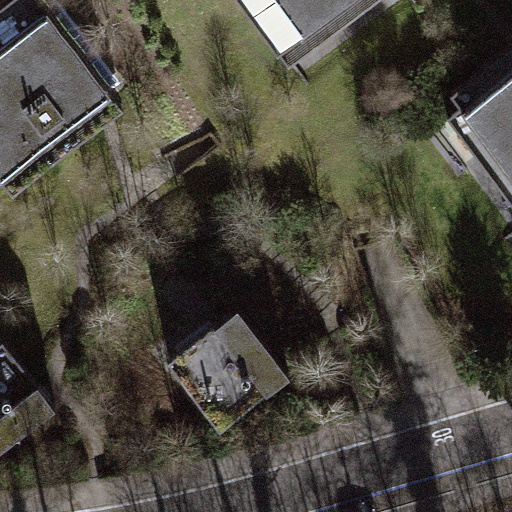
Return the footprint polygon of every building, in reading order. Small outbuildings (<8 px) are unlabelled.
[(43,0),(0,0),(0,171),(11,186),(122,101),(43,0)] [(242,0),(288,60),(368,0),(242,0)] [(511,38),(451,84),(463,100),(447,112),(511,197),(511,38)] [(291,368),(235,296),(166,350),(223,422),(291,368)] [(0,439),(54,398),(2,330),(0,331),(0,439)]
